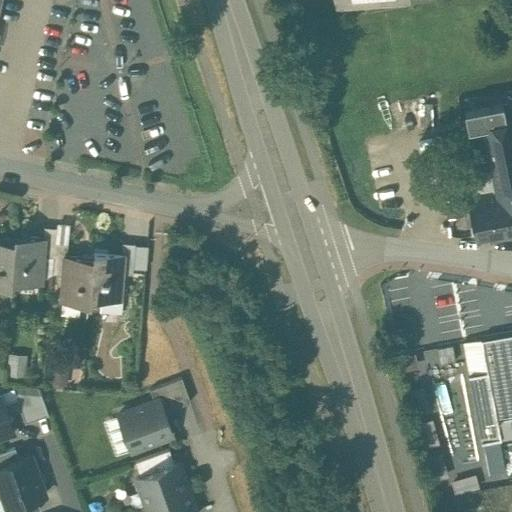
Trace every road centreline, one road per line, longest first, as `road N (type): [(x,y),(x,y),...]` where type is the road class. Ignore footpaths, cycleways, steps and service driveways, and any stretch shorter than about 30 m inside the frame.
road 1 (primary): [(285,241),(331,372),(364,434)]
road 2 (residential): [(196,211),(0,168)]
road 3 (primary): [(364,434),(355,364),(317,245)]
road 4 (residential): [(511,260),(317,245)]
road 5 (primary): [(317,245),(279,128),(247,71)]
